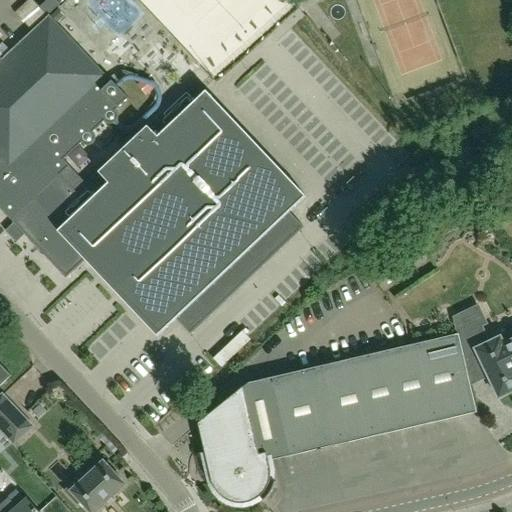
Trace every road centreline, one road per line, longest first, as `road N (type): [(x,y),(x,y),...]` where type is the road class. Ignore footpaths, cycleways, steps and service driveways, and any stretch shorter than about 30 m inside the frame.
road 1 (residential): [(187,511),(0,305)]
road 2 (tertiary): [(391,511),(511,480)]
